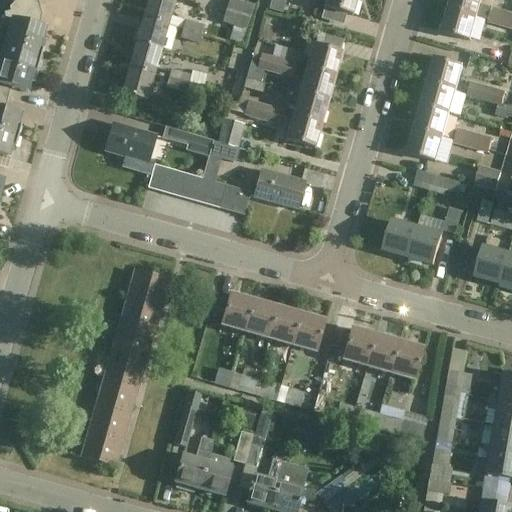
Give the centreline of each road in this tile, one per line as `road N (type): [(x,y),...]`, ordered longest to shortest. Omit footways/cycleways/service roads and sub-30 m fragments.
road 1 (residential): [(325,280),(40,202)]
road 2 (residential): [(325,280),(402,0)]
road 3 (residential): [(40,202),(97,0)]
road 4 (residential): [(511,332),(325,280)]
road 5 (residential): [(0,344),(40,202)]
road 6 (residential): [(117,511),(0,479)]
